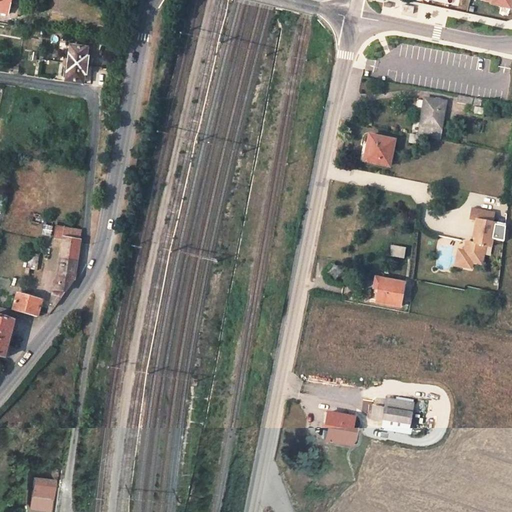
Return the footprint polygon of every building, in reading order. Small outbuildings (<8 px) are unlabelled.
[(0,11),(8,14),(11,0),(0,0),(0,7),(1,8),(0,11)] [(402,11),(402,12),(413,14),(414,7),(403,5),(402,11)] [(70,45),(68,63),(87,65),(88,56),(87,56),(88,48),(70,45)] [(87,65),(68,63),(65,81),(83,84),(84,75),(85,75),(87,65)] [(479,106),(481,99),(459,95),(458,102),(479,106)] [(439,139),(444,109),(445,102),(425,98),(419,135),(423,136),(439,139)] [(411,133),(410,141),(422,144),(423,136),(419,135),(411,133)] [(364,142),(362,152),(365,153),(364,161),(389,166),(395,141),(370,135),(368,143),(364,142)] [(472,262),(482,264),(485,245),(490,247),(495,223),(477,220),(473,237),(476,238),(475,243),(466,241),(464,251),(463,260),(472,262)] [(75,278),(81,231),(56,226),(54,237),(63,239),(57,276),(75,278)] [(404,258),(406,247),(392,245),(390,256),(404,258)] [(463,260),(464,251),(458,250),(455,265),(471,268),(472,262),(463,260)] [(46,314),(49,314),(55,308),(75,278),(57,276),(54,284),(46,314)] [(399,307),(404,283),(375,278),(374,288),(379,289),(376,302),(399,307)] [(13,310),(37,316),(41,300),(17,293),(13,310)] [(0,356),(4,357),(13,321),(0,317),(0,356)] [(409,424),(413,403),(387,399),(385,408),(374,406),(371,418),(409,424)] [(328,412),(326,424),(329,425),(326,439),(350,443),(355,417),(328,412)] [(56,501),(56,479),(32,478),(32,505),(43,505),(43,500),(56,501)]
